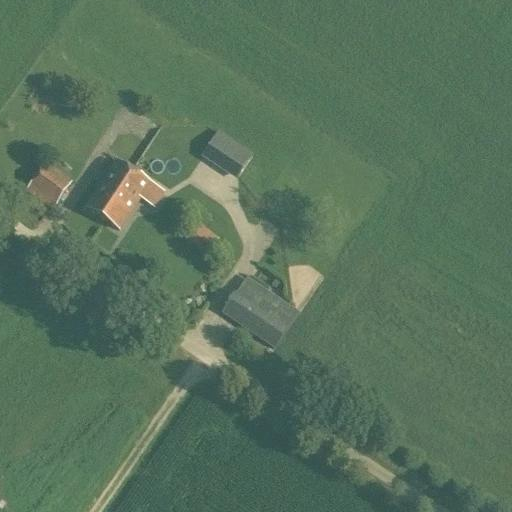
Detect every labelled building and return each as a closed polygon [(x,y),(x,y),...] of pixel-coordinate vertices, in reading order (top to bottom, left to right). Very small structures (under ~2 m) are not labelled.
[(236,183),(253,157),(218,133),(201,159),(236,183)] [(118,232),(149,185),(116,163),(85,210),(118,232)] [(53,210),(71,183),(44,166),(26,192),(53,210)] [(205,254),(216,240),(196,224),(185,239),(205,254)] [(274,350),(298,315),(245,280),(221,315),(274,350)]
